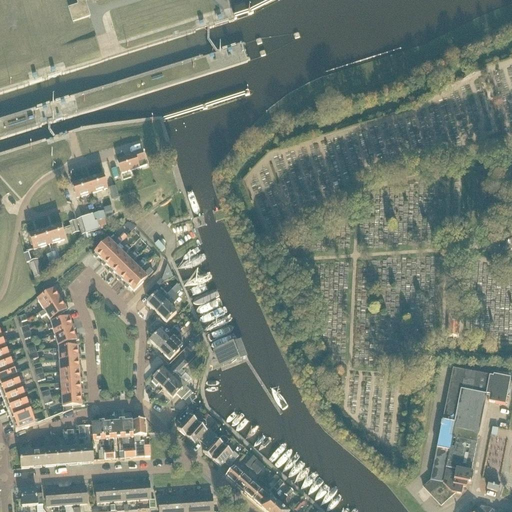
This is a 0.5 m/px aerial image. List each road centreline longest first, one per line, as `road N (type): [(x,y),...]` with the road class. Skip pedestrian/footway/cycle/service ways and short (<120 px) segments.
road 1 (residential): [(136,407),(143,327),(92,278),(74,293),(88,326),(93,411)]
road 2 (residential): [(0,296),(34,189),(138,144)]
road 3 (residential): [(195,461),(3,479)]
